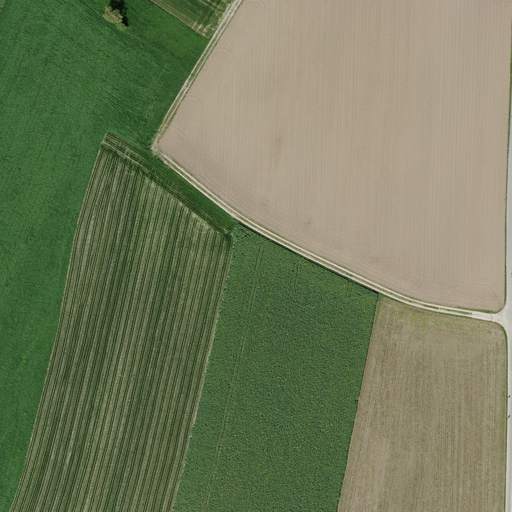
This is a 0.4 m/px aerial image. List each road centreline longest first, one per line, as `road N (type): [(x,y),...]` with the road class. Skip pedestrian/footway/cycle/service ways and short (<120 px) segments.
road 1 (track): [(511,323),(405,302),(258,231),(154,151)]
road 2 (track): [(511,324),(506,511)]
road 3 (track): [(240,0),(154,151)]
